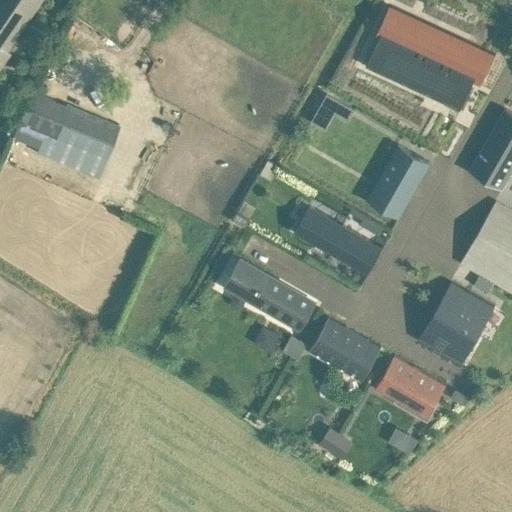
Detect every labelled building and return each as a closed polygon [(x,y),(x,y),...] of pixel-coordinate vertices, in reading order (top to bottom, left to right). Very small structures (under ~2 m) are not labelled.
[(40,0),(0,0),(0,70),(11,53),(8,51),(40,0)] [(390,4),(375,35),(379,37),(394,44),(381,72),(427,93),(434,77),(467,92),(460,108),(460,109),(473,81),(480,84),(495,53),(390,4)] [(35,90),(33,89),(12,140),(27,146),(34,128),(47,133),(40,151),(98,175),(119,123),(45,94),(47,88),(37,84),(35,90)] [(327,93),(320,105),(335,113),(348,121),(355,108),(342,101),(327,93)] [(323,107),(300,145),(313,153),(336,115),(323,107)] [(511,110),(505,107),(469,169),(503,188),(511,171),(511,110)] [(386,165),(366,198),(399,217),(413,194),(431,162),(398,143),(386,165)] [(511,208),(496,199),(460,262),(511,291),(511,208)] [(383,246),(309,204),(294,230),(368,272),(383,246)] [(352,207),(350,211),(362,218),(360,222),(380,234),(385,226),(352,207)] [(317,300),(241,255),(240,257),(242,259),(230,280),(249,291),(245,298),(261,307),(265,310),(269,302),(281,309),(277,316),(300,330),(317,300)] [(495,305),(451,280),(451,281),(451,282),(452,283),(421,338),(419,337),(419,338),(418,337),(418,338),(461,364),(462,363),(461,362),(462,361),(460,361),(477,333),(470,329),(485,301),(493,306),(492,306),(493,307),(494,306),(495,305)] [(369,338),(347,325),(329,315),(328,317),(329,317),(311,349),(312,349),(314,346),(362,373),(360,377),(361,378),(379,346),(381,347),(381,345),(369,338)] [(296,332),(286,348),(302,357),(311,341),(296,332)] [(446,383),(394,353),(375,387),(417,411),(427,393),(437,399),(446,383)] [(460,397),(458,400),(464,404),(472,397),(463,392),(460,397)] [(416,449),(421,433),(399,426),(394,442),(416,449)] [(331,447),(340,433),(331,427),(322,441),(331,447)] [(351,441),(340,433),(331,447),(342,455),(351,441)]
